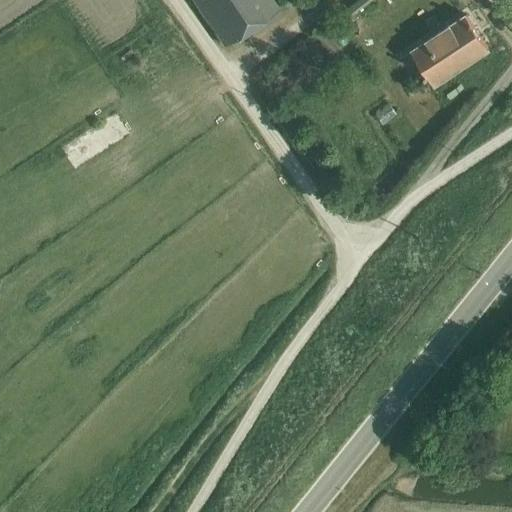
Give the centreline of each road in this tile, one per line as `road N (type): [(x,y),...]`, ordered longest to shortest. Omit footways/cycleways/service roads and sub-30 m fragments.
road 1 (secondary): [(305,511),(511,256)]
road 2 (unclassified): [(362,254),(176,0)]
road 3 (unclassified): [(196,511),(277,371),(362,254)]
road 4 (unclassified): [(426,190),(511,72)]
